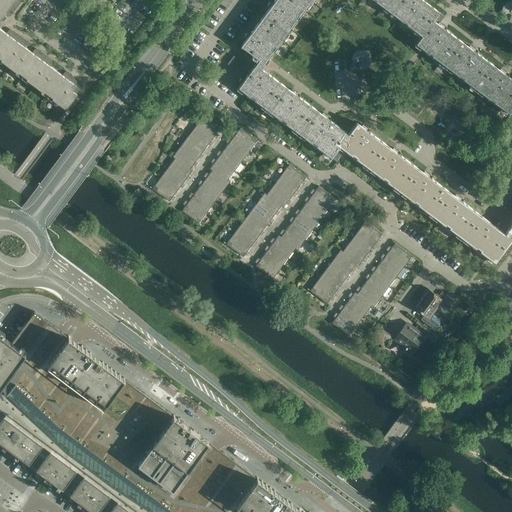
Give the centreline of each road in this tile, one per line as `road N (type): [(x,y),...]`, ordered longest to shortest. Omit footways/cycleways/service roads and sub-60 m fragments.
road 1 (secondary): [(374,511),(45,253)]
road 2 (residential): [(74,302),(73,318),(289,480),(321,484)]
road 3 (secondary): [(96,312),(321,484)]
road 4 (residential): [(346,103),(359,85),(427,136),(429,164),(481,204),(502,203),(511,191)]
road 5 (tertiary): [(35,227),(138,78)]
road 6 (tertiary): [(138,78),(24,218)]
road 7 (residential): [(240,118),(232,100),(190,69),(243,0)]
road 8 (residential): [(143,2),(91,70),(59,45)]
